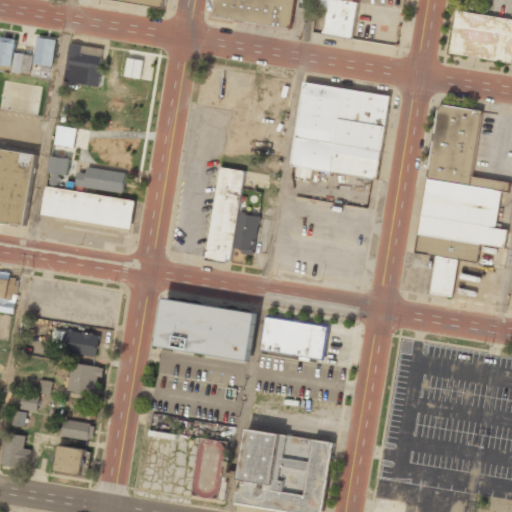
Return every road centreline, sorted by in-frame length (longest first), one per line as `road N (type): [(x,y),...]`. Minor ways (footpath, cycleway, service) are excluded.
road 1 (residential): [(109,511),(193,0)]
road 2 (residential): [(511,332),(0,250)]
road 3 (residential): [(349,511),(418,76)]
road 4 (residential): [(0,6),(418,76)]
road 5 (residential): [(0,489),(134,511)]
